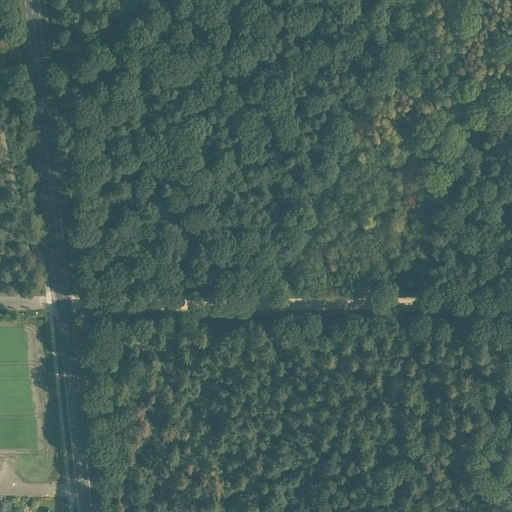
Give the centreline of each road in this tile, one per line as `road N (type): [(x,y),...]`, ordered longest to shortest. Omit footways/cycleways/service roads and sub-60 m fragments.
road 1 (track): [(89,303),(511,304)]
road 2 (primary): [(66,303),(32,0)]
road 3 (primary): [(87,511),(66,303)]
